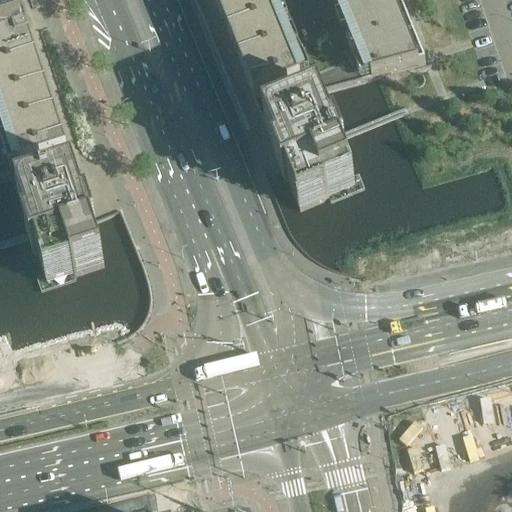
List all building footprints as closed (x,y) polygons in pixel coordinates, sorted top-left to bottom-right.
[(16,0),(0,0),(0,21),(21,14),(16,0)] [(213,0),(256,104),(304,85),(269,0),(213,0)] [(375,80),(341,0),(269,0),(304,85),(305,84),(311,98),(375,80)] [(341,0),(375,80),(426,66),(398,0),(341,0)] [(87,215),(90,214),(90,212),(86,213),(28,35),(0,44),(0,179),(11,176),(16,192),(29,231),(26,232),(34,257),(37,256),(44,277),(46,276),(71,268),(74,278),(104,268),(94,237),(98,236),(95,226),(93,220),(89,221),(87,215)] [(304,85),(256,104),(264,125),(320,102),(318,96),(311,98),(305,84),(304,85)] [(320,102),(264,125),(278,158),(275,160),(283,180),(284,184),(288,182),(300,212),(329,200),(331,205),(365,191),(359,177),(352,180),(343,159),(347,158),(340,141),(337,134),(334,136),(322,107),(320,102)]
